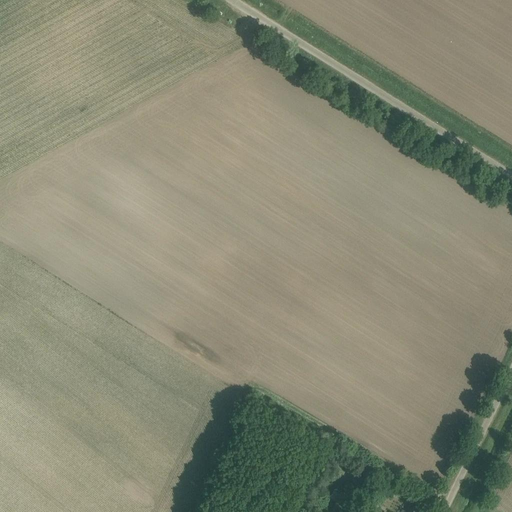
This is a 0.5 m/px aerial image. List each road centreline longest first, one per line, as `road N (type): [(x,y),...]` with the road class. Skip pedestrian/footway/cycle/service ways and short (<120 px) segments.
road 1 (unclassified): [(511,182),(223,0)]
road 2 (unclassified): [(445,511),(511,377)]
